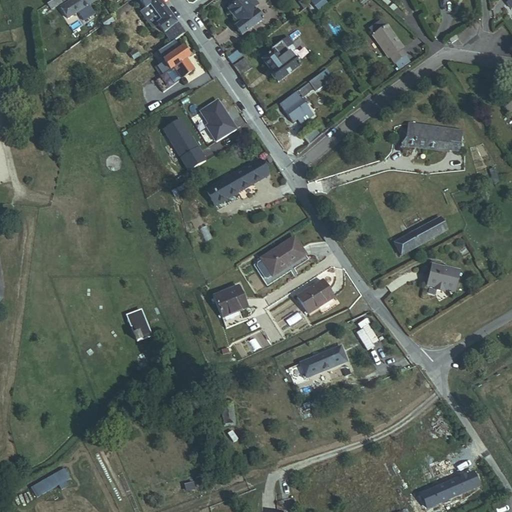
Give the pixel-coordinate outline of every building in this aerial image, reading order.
[(76,0),(61,11),(67,19),(93,2),(91,0),(76,0)] [(160,38),(171,30),(149,0),(141,0),(135,5),(142,15),(152,28),(160,38)] [(240,35),(264,19),(250,0),(244,0),(228,11),(235,22),(233,24),(240,35)] [(325,0),(312,0),(311,1),(319,11),(328,3),(325,0)] [(511,6),(511,0),(503,0),(509,8),(511,7),(511,6)] [(104,19),(111,15),(107,9),(101,14),(102,16),(104,19)] [(147,32),(152,28),(142,15),(137,19),(147,32)] [(399,48),(402,46),(387,25),(373,35),(387,56),(390,54),(396,62),(405,56),(399,48)] [(165,46),(179,36),(173,28),(171,30),(160,38),(165,46)] [(266,80),(287,67),(275,49),(280,46),(275,38),(257,50),(261,55),(253,60),(266,80)] [(189,74),(181,63),(186,59),(179,50),(159,65),(165,74),(169,71),(178,82),(189,74)] [(313,109),(304,95),(316,88),(318,90),(332,80),(325,72),(275,108),(283,120),(290,116),(293,121),(313,109)] [(216,144),(219,142),(237,130),(218,100),(200,112),(208,124),(205,126),(216,144)] [(511,134),(511,107),(509,103),(497,111),(511,134)] [(206,161),(180,121),(162,132),(188,173),(206,161)] [(408,145),(451,149),(451,148),(460,149),(462,128),(410,123),(408,145)] [(214,191),(222,206),(276,178),(268,163),(229,183),(222,187),(214,191)] [(484,185),(492,182),(488,170),(480,173),(484,185)] [(217,209),(222,206),(214,191),(209,194),(217,209)] [(441,218),(394,243),(400,255),(447,230),(441,218)] [(256,266),(267,284),(301,263),(290,245),(256,266)] [(461,270),(432,263),(427,286),(456,292),(461,270)] [(303,320),(328,304),(317,286),(292,302),(303,320)] [(220,320),(245,309),(236,287),(211,298),(220,320)] [(137,342),(151,335),(141,310),(126,316),(137,342)] [(304,380),(347,363),(341,348),(297,365),(304,380)] [(153,364),(154,360),(152,355),(148,352),(143,351),(138,352),(135,356),(134,361),(135,366),(138,369),(142,371),(147,370),(151,368),(153,364)] [(222,426),(235,425),(232,402),(220,403),(222,426)] [(36,497),(70,478),(64,467),(30,486),(36,497)] [(417,499),(423,511),(466,494),(460,480),(417,499)]
